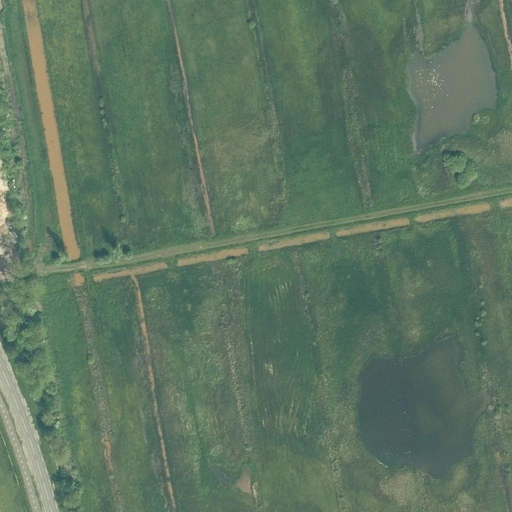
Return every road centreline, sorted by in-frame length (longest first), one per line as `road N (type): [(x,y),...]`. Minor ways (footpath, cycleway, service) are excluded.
road 1 (track): [(0,275),(511,189)]
road 2 (primary): [(51,511),(0,365)]
